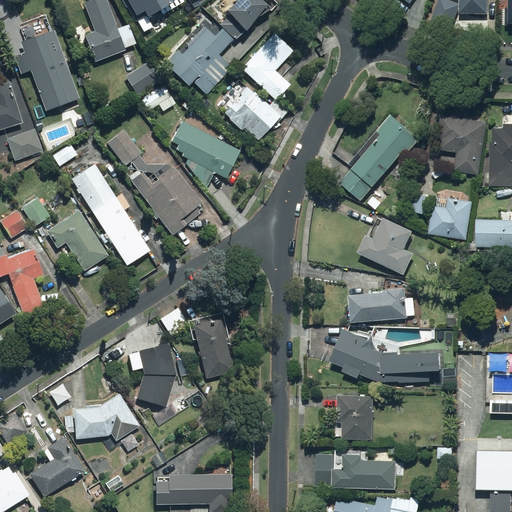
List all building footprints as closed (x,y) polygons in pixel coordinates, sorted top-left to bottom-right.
[(119,29),(106,0),(94,0),(83,5),(95,32),(79,38),(91,66),(138,46),(128,25),(119,29)] [(127,0),(136,14),(143,10),(147,16),(161,8),(156,0),(127,0)] [(206,20),(165,58),(192,88),(196,85),(205,95),(234,69),(221,54),(269,10),(260,0),(235,0),(223,11),(229,17),(220,25),(214,19),(209,23),(206,20)] [(409,0),(366,0),(383,11),(390,0),(404,0),(408,3),(409,0)] [(442,0),(442,10),(459,10),(459,14),(489,15),(489,0),(442,0)] [(21,76),(28,73),(30,79),(36,97),(70,85),(50,31),(53,31),(49,19),(20,29),(24,41),(18,43),(21,53),(14,55),(21,76)] [(294,51),(275,33),(241,69),(274,100),(289,83),(276,70),(294,51)] [(149,62),(124,76),(136,96),(160,82),(149,62)] [(0,129),(21,123),(8,83),(0,85),(0,129)] [(172,97),(164,85),(141,101),(149,112),(172,97)] [(249,85),(222,111),(255,145),(290,112),(278,99),(270,107),(249,85)] [(205,115),(214,106),(207,98),(197,107),(205,115)] [(94,121),(87,106),(72,112),(78,127),(94,121)] [(482,174),(487,122),(473,120),(474,115),(457,113),(457,118),(447,117),(444,152),(459,154),(457,172),(482,174)] [(59,115),(40,123),(48,143),(67,134),(59,115)] [(382,135),(342,182),(364,201),(408,151),(410,153),(422,139),(394,115),(379,133),(382,135)] [(485,182),(491,182),(491,186),(511,186),(511,117),(511,124),(503,124),(503,129),(492,129),(492,148),(486,148),(485,182)] [(240,151),(182,123),(170,148),(198,162),(190,178),(209,187),(215,175),(226,180),(240,151)] [(35,128),(7,137),(15,160),(43,151),(35,128)] [(149,179),(136,189),(173,237),(207,211),(174,167),(170,170),(166,166),(146,164),(140,157),(143,154),(124,131),(107,145),(124,167),(129,162),(139,174),(153,174),(157,179),(151,183),(149,179)] [(78,155),(70,144),(52,157),(59,168),(78,155)] [(123,194),(116,198),(95,165),(71,180),(126,267),(150,252),(125,211),(131,207),(123,194)] [(432,197),(416,194),(412,213),(429,216),(432,197)] [(22,209),(36,228),(50,217),(36,199),(22,209)] [(434,208),(431,235),(470,240),(474,202),(448,199),(447,209),(434,208)] [(29,228),(18,210),(1,221),(12,238),(29,228)] [(79,212),(48,232),(58,248),(68,242),(86,271),(108,258),(79,212)] [(477,248),(480,248),(511,249),(511,220),(478,219),(477,248)] [(368,237),(360,255),(406,275),(415,254),(406,250),(413,232),(386,220),(377,241),(368,237)] [(3,248),(0,249),(0,276),(9,274),(22,315),(44,308),(35,279),(44,276),(35,248),(6,258),(3,248)] [(0,324),(16,315),(0,288),(0,324)] [(351,293),(354,324),(416,319),(415,299),(405,300),(404,289),(351,293)] [(191,323),(178,307),(161,320),(174,336),(191,323)] [(220,317),(193,324),(208,378),(235,371),(220,317)] [(381,344),(345,330),(331,362),(379,382),(442,384),(443,351),(404,350),(403,356),(386,355),(378,352),(381,344)] [(168,345),(127,355),(132,371),(142,368),(143,375),(137,399),(164,408),(176,375),(168,345)] [(71,396),(62,383),(48,393),(58,406),(71,396)] [(103,404),(73,408),(75,441),(112,436),(116,442),(140,426),(119,394),(103,404)] [(375,397),(339,395),(338,422),(344,422),(343,439),(373,440),(375,397)] [(511,404),(494,403),(494,416),(511,416),(511,404)] [(173,405),(153,416),(159,426),(179,415),(173,405)] [(10,422),(6,418),(0,423),(0,433),(13,448),(30,433),(16,417),(10,422)] [(140,445),(132,434),(122,441),(129,452),(140,445)] [(30,474),(45,497),(87,471),(64,436),(40,451),(48,463),(30,474)] [(444,448),(445,446),(432,445),(432,461),(444,461),(444,458),(456,459),(456,448),(444,448)] [(169,459),(163,450),(152,458),(158,467),(169,459)] [(511,452),(475,451),(473,489),(511,490),(511,452)] [(317,489),(335,489),(397,490),(398,461),(363,461),(363,453),(318,453),(317,489)] [(0,511),(3,511),(29,496),(9,466),(0,471),(0,511)] [(105,485),(112,495),(125,486),(118,475),(105,485)] [(230,511),(231,476),(156,475),(156,506),(210,506),(209,511),(230,511)] [(511,511),(511,491),(491,491),(490,511),(511,511)] [(338,499),(335,511),(417,511),(419,504),(379,496),(377,506),(338,499)]
